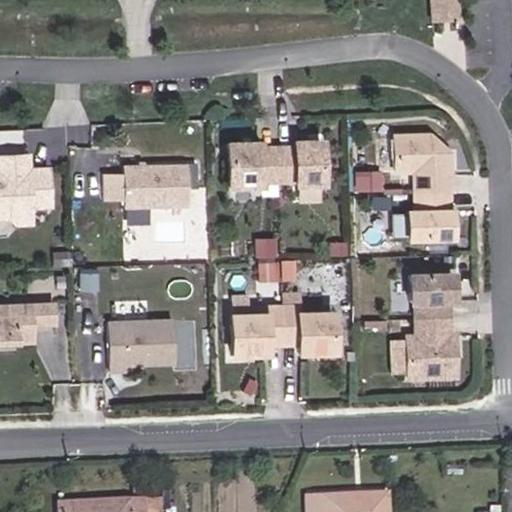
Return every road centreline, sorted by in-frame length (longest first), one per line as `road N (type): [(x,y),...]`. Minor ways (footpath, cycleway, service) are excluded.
road 1 (residential): [(511,227),(498,101),(435,64),(360,50),(120,75),(0,72)]
road 2 (residential): [(511,425),(0,447)]
